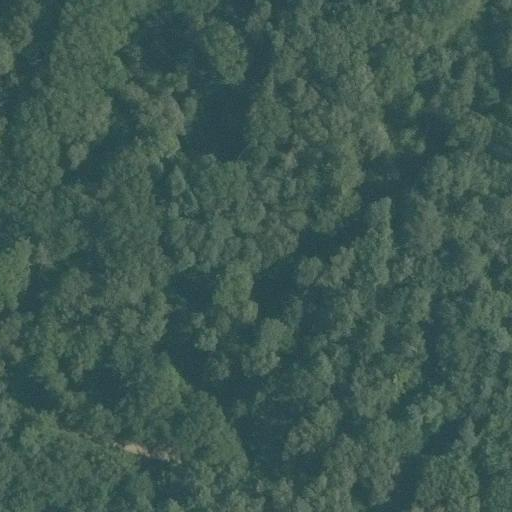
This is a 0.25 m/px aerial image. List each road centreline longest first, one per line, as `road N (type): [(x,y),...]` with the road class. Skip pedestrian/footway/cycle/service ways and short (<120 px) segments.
road 1 (track): [(194,470),(264,386),(358,242),(511,115)]
road 2 (track): [(372,511),(194,470),(0,384)]
